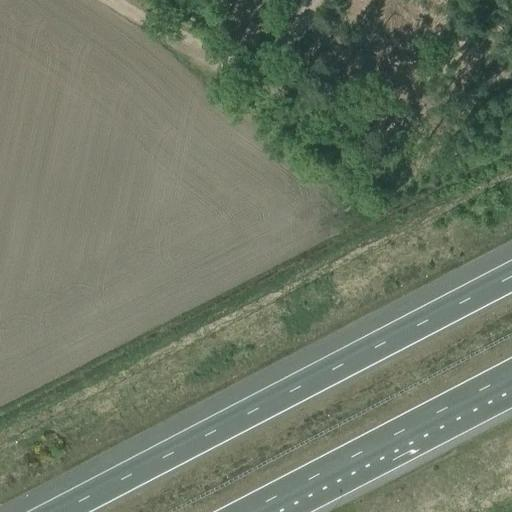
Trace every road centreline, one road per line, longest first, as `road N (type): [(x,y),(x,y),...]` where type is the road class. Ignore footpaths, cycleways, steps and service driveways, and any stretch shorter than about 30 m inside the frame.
road 1 (motorway): [(511,274),(51,511)]
road 2 (motorway): [(247,511),(511,375)]
road 3 (track): [(310,0),(258,79),(133,0)]
